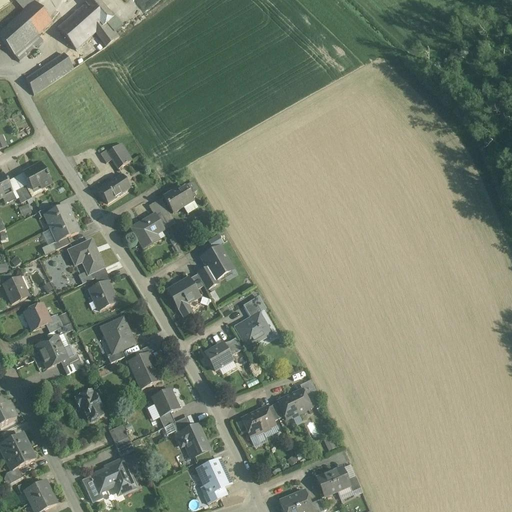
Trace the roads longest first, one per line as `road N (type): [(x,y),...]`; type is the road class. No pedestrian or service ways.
road 1 (residential): [(141,282),(47,134)]
road 2 (residential): [(82,511),(21,392),(0,386)]
